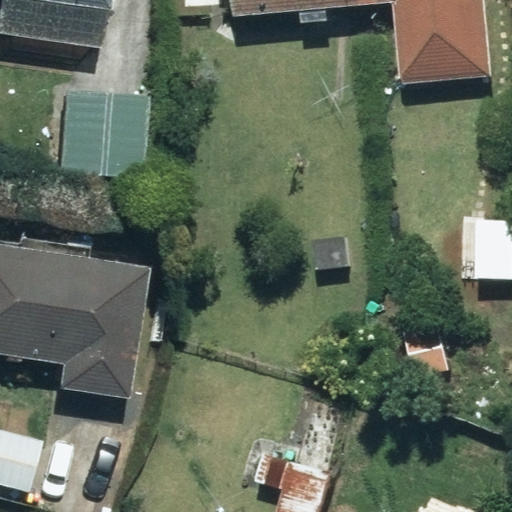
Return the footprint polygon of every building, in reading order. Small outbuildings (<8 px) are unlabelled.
[(122,0),(6,0),(2,33),(116,49),(122,0)] [(344,5),(398,0),(409,0),(416,82),(507,74),(500,0),(251,0),(253,13),(316,7),(317,20),(345,18),(344,5)] [(157,262),(0,240),(0,350),(71,360),(67,385),(138,395),(142,370),(157,262)] [(44,437),(0,426),(0,481),(32,489),(44,437)] [(336,511),(345,468),(293,459),(283,511),(336,511)]
